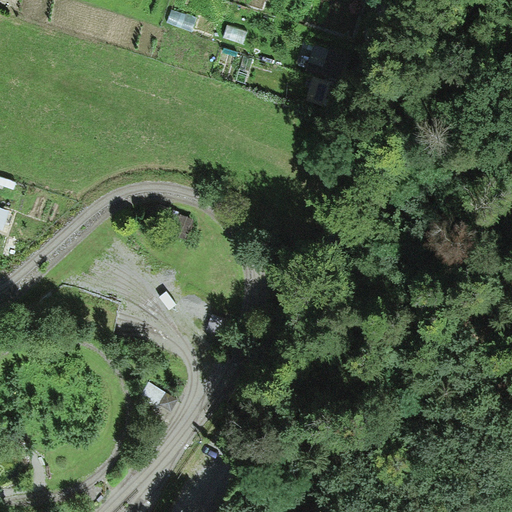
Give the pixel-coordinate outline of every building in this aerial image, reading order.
[(313,65),(343,71),(347,50),(317,44),(313,65)] [(0,203),(12,207),(19,180),(0,174),(0,203)] [(175,210),(155,203),(151,216),(170,223),(175,210)] [(228,313),(217,310),(212,327),(223,330),(228,313)] [(178,396),(150,381),(141,397),(169,412),(178,396)]
